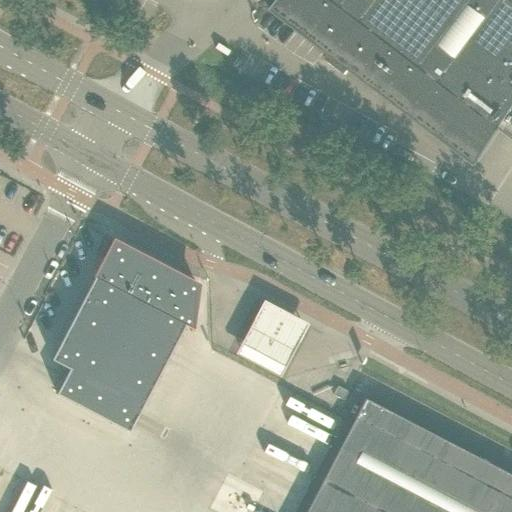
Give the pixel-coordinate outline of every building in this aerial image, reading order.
[(511,0),(276,0),(269,11),(275,16),(276,15),(328,54),(325,59),(345,75),(349,70),(464,157),(463,158),(474,167),(498,130),(497,129),(511,106),(511,0)] [(114,240),(51,360),(69,369),(56,394),(129,432),(182,331),(185,326),(194,331),(195,283),(114,240)] [(306,332),(261,307),(231,361),(277,386),(306,332)] [(347,391),(337,386),(332,395),(343,400),(347,391)] [(511,511),(511,493),(376,423),(383,409),(364,399),(305,511),(511,511)] [(89,511),(0,468),(0,511),(89,511)]
